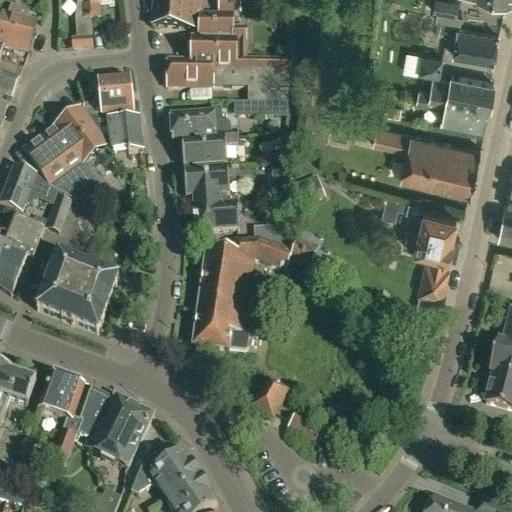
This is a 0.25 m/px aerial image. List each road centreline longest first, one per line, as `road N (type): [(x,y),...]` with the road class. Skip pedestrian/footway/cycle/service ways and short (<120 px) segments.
road 1 (residential): [(423,437),(462,317),(511,86)]
road 2 (residential): [(141,383),(167,279),(141,55)]
road 3 (residential): [(0,166),(39,79),(53,69),(141,55)]
road 4 (residential): [(244,511),(194,425),(141,383)]
road 5 (residential): [(141,383),(0,331)]
